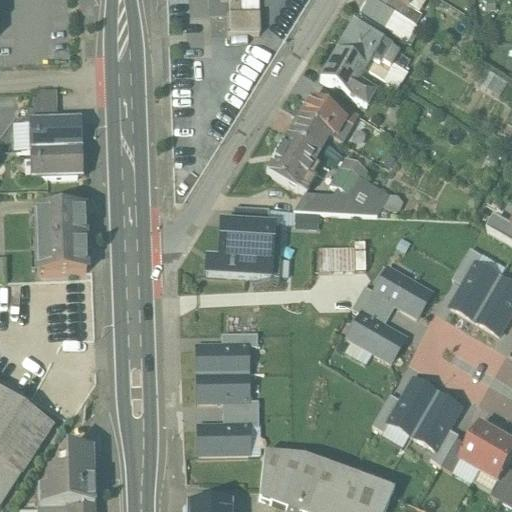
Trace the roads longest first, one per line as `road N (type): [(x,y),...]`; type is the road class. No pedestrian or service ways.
road 1 (residential): [(132,243),(178,239),(330,0)]
road 2 (secondary): [(140,511),(132,243)]
road 3 (residential): [(511,375),(446,335),(430,345),(424,365),(511,418)]
road 4 (secondary): [(132,243),(125,79)]
road 5 (residential): [(125,79),(0,85)]
